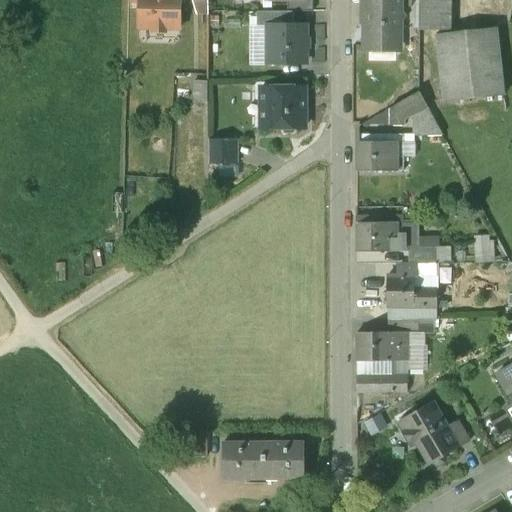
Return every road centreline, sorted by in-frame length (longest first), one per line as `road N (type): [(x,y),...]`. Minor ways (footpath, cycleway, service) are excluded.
road 1 (residential): [(339,0),(342,511)]
road 2 (track): [(340,138),(34,329)]
